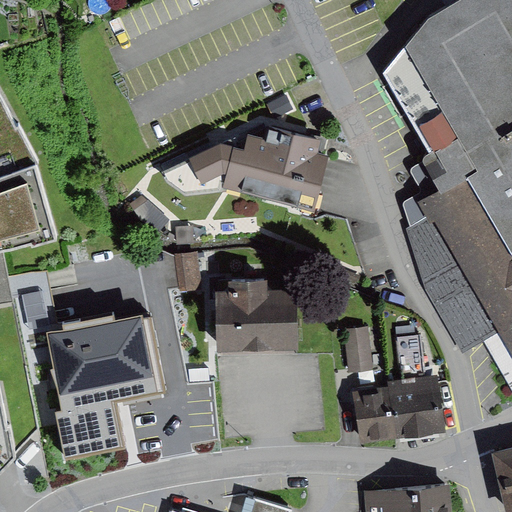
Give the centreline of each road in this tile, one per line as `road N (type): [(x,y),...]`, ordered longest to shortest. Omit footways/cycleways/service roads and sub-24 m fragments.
road 1 (residential): [(472,447),(452,358),(388,239),(381,180),(294,0)]
road 2 (residential): [(472,447),(407,464),(223,465),(110,487),(55,511)]
